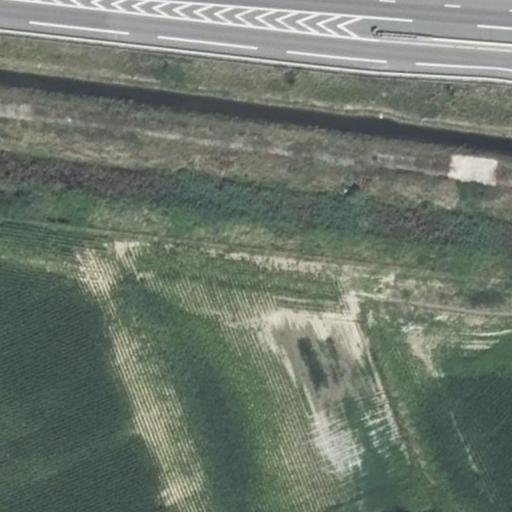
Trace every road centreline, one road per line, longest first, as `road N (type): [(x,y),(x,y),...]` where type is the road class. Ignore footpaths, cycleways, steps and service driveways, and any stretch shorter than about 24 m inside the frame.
road 1 (track): [(511,180),(0,111)]
road 2 (trunk): [(0,12),(511,62)]
road 3 (trunk): [(342,0),(511,13)]
